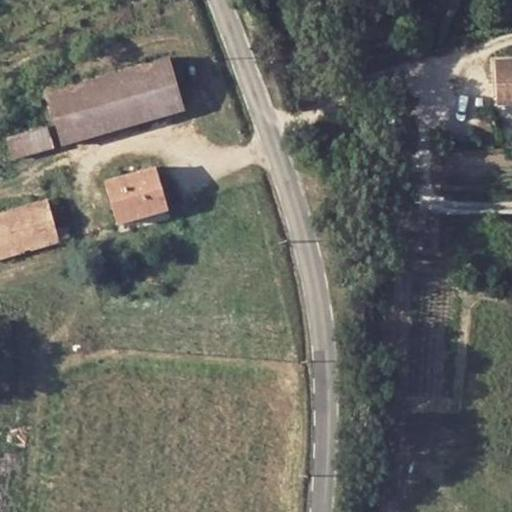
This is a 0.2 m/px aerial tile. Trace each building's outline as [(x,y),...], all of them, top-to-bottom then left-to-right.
[(348,45),(390,33),(388,11),(342,22),(348,45)] [(49,92),(63,142),(181,108),(167,56),(49,92)] [(495,102),(511,101),(511,59),(493,61),(495,102)] [(16,156),(53,145),(47,126),(10,136),(16,156)] [(136,211),(165,202),(155,164),(107,178),(119,222),(137,216),(136,211)] [(0,209),(0,258),(61,240),(58,229),(48,196),(0,209)] [(137,216),(167,208),(165,202),(136,211),(137,216)] [(58,229),(61,240),(70,237),(67,226),(58,229)]
